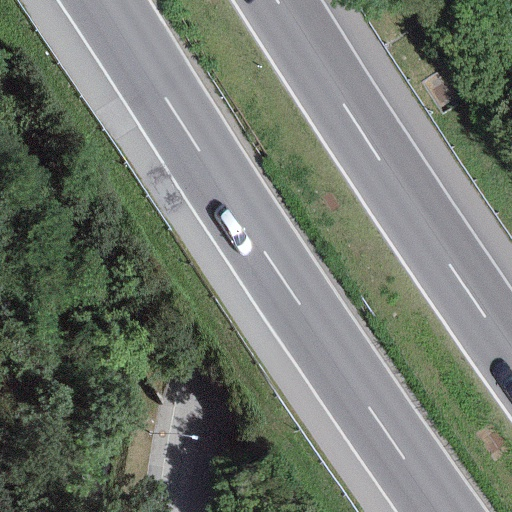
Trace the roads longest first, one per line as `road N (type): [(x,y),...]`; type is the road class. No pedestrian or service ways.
road 1 (motorway): [(101,0),(440,511)]
road 2 (motorway): [(511,357),(277,0)]
road 3 (unclassified): [(329,0),(209,377)]
road 4 (residential): [(209,377),(187,511)]
